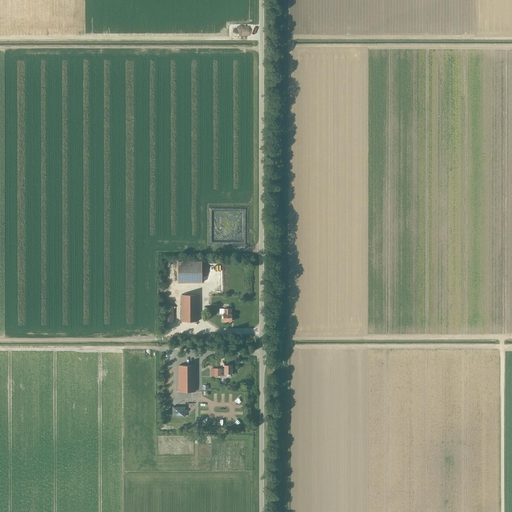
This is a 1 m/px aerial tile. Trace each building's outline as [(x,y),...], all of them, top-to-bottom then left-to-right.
[(178,262),(178,283),(202,283),(202,262),(178,262)] [(198,321),(198,295),(181,295),(181,321),(198,321)] [(164,322),(173,322),(173,306),(164,306),(164,322)] [(223,314),(223,321),(231,321),(231,314),(231,309),(224,309),(224,314),(223,314)] [(178,365),(178,392),(195,392),(195,365),(178,365)] [(224,369),(220,369),(214,369),(214,376),(221,376),(221,373),(224,373),(224,374),(225,374),(226,377),(230,377),(230,374),(231,374),(231,365),(224,365),(224,369)] [(172,417),(185,417),(185,406),(172,406),(172,417)]
